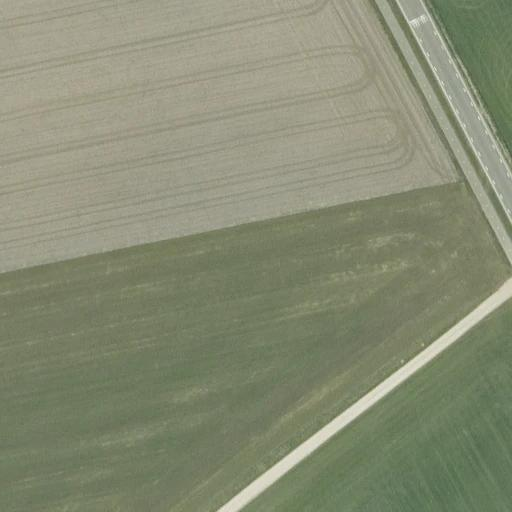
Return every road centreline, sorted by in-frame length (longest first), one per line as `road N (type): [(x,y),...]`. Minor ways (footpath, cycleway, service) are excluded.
road 1 (track): [(236,511),(511,296)]
road 2 (tertiary): [(511,202),(407,0)]
